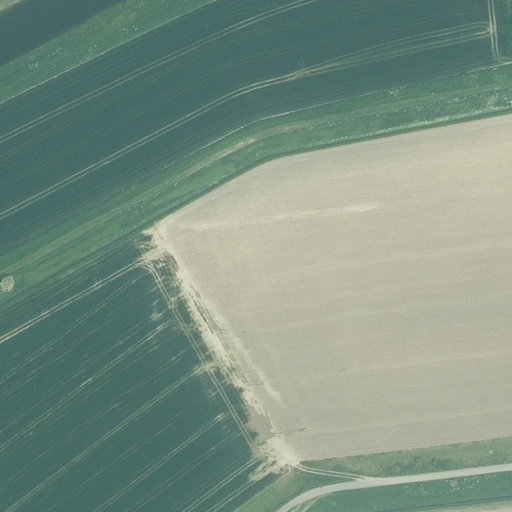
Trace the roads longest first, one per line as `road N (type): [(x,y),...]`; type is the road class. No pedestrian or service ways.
road 1 (track): [(0,274),(260,135),(511,84)]
road 2 (unclassified): [(282,511),(327,489),(511,468)]
road 3 (track): [(0,86),(163,0)]
